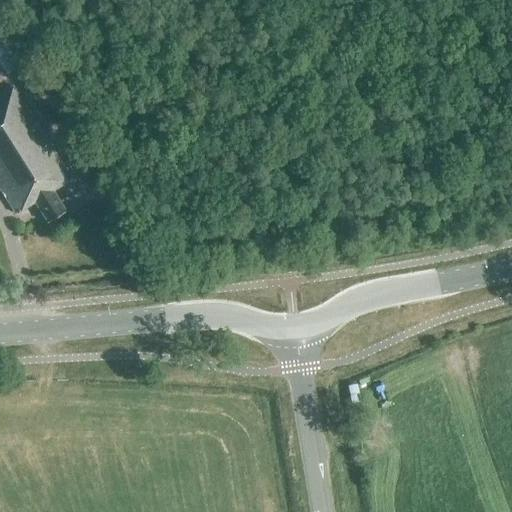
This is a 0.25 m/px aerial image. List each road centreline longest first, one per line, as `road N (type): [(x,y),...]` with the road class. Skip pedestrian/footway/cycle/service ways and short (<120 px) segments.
road 1 (primary): [(0,334),(214,314),(295,328)]
road 2 (primary): [(295,328),(375,294),(511,269)]
road 3 (unclassified): [(322,511),(295,328)]
